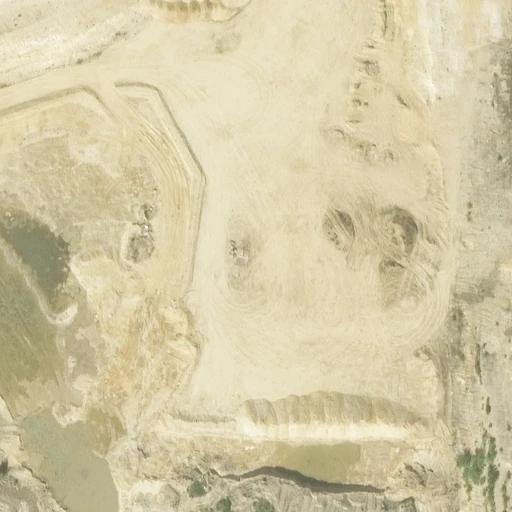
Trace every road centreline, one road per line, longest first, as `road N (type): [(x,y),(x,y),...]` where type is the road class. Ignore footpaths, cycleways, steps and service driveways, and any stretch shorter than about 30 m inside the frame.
road 1 (unknown): [(242,494),(295,495),(326,479),(385,398),(423,325),(467,44),(466,23),(451,0)]
road 2 (unknown): [(242,494),(221,392),(194,361),(147,367),(59,426),(0,434)]
road 3 (unknown): [(175,0),(0,47)]
road 4 (unknown): [(0,445),(86,481),(158,490)]
